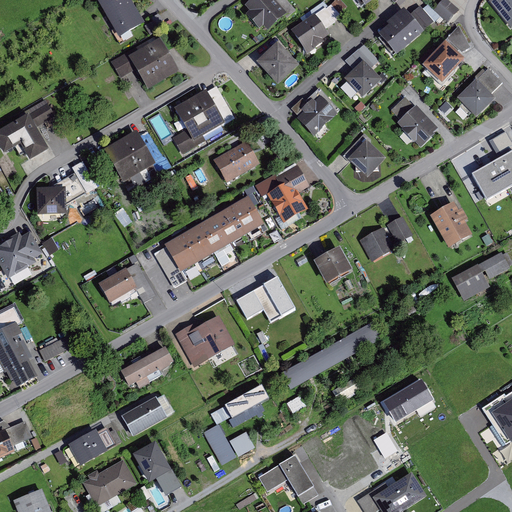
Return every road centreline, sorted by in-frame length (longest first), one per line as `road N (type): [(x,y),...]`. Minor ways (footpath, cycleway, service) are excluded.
road 1 (residential): [(0,411),(358,207)]
road 2 (residential): [(173,0),(358,207)]
road 3 (residential): [(358,207),(511,116)]
road 4 (track): [(111,419),(0,478)]
